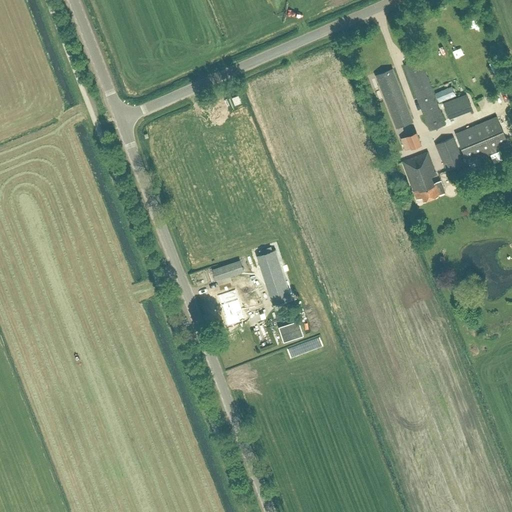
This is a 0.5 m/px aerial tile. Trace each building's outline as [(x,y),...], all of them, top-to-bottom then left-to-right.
[(404,64),(430,130),(445,124),(420,58),(415,60),(413,57),(408,59),(409,62),(404,64)] [(392,69),(376,75),(396,127),(412,121),(392,69)] [(465,87),(474,83),(471,75),(461,78),(465,87)] [(238,94),(232,97),(235,104),(241,102),(238,94)] [(442,103),(448,119),(472,110),(466,94),(442,103)] [(455,133),(470,167),(480,163),(478,158),(509,145),(497,116),(455,133)] [(435,144),(445,170),(464,163),(454,137),(435,144)] [(412,152),(417,150),(414,138),(409,139),(412,152)] [(423,196),(425,200),(445,192),(429,151),(404,161),(418,198),(423,196)] [(275,249),(257,255),(272,303),(291,297),(275,249)] [(216,280),(243,271),(240,260),(212,269),(216,280)] [(234,290),(217,296),(227,326),(244,320),(234,290)] [(278,326),(283,341),(303,335),(298,320),(278,326)]
